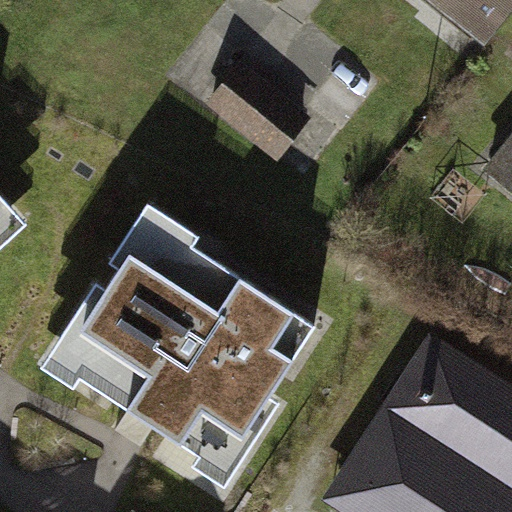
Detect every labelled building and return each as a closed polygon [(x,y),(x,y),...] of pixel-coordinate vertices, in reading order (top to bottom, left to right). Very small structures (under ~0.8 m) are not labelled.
[(511,30),(511,0),(447,0),(502,43),(511,30)] [(216,99),(283,154),(317,112),(250,58),(216,99)] [(320,92),(339,108),(363,78),(344,63),(320,92)] [(511,131),(482,166),(511,190),(511,131)] [(0,239),(28,214),(0,184),(0,239)] [(337,299),(156,184),(53,343),(234,459),(337,299)] [(511,511),(511,371),(442,328),(339,493),(369,511),(511,511)]
